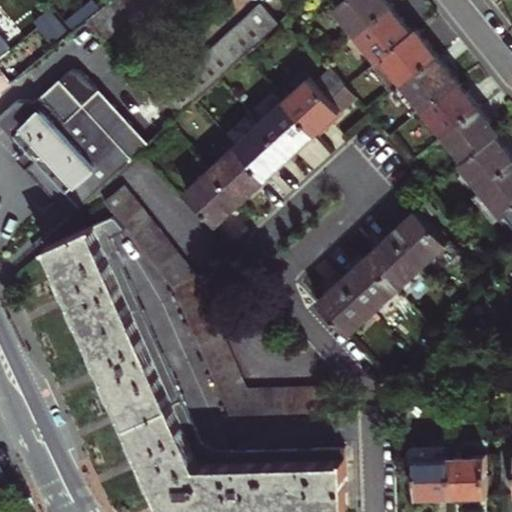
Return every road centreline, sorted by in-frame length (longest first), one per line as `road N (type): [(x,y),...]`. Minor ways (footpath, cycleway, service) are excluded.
road 1 (residential): [(272,279),(373,190),(349,162),(262,237),(261,250)]
road 2 (residential): [(376,511),(363,381),(272,279)]
road 3 (tertiary): [(0,350),(75,511)]
